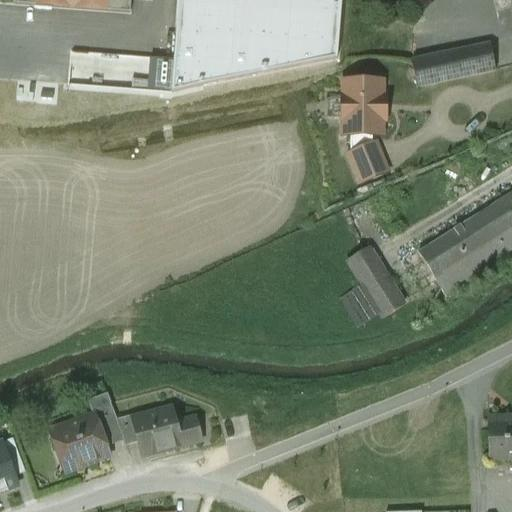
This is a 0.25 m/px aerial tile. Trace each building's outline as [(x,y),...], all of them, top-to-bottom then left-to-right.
[(110,0),(34,0),(34,6),(110,12),(110,0)] [(336,59),(339,0),(178,0),(171,93),(336,59)] [(488,46),(465,51),(471,76),(493,72),(495,71),(495,69),(490,47),(490,45),(488,46)] [(465,51),(428,59),(434,84),(471,76),(465,51)] [(428,59),(411,63),(417,88),(434,84),(428,59)] [(350,137),(350,155),(372,146),(372,137),(380,137),(382,137),(382,135),(382,123),(383,123),(385,123),(385,121),(385,114),(385,106),(385,99),(385,97),(383,97),(382,97),(382,85),(382,83),(380,83),(345,83),(343,83),(343,84),(343,97),(343,99),(343,101),(343,119),(343,120),(343,123),(343,135),(343,137),(345,137),(350,137)] [(372,146),(350,155),(349,155),(349,157),(360,183),(361,185),(362,184),(386,174),(388,174),(387,172),(376,146),(376,144),(374,145),(372,146)] [(511,193),(418,253),(444,296),(506,257),(504,253),(511,247),(511,193)] [(367,249),(359,254),(347,261),(362,286),(380,314),(383,319),(403,306),(367,249)] [(362,286),(343,298),(360,326),(380,314),(362,286)] [(112,408),(110,404),(91,411),(93,416),(94,416),(104,442),(121,435),(122,435),(116,420),(112,408)] [(173,416),(154,421),(152,415),(134,419),(133,420),(139,443),(143,456),(200,441),(195,420),(176,425),(173,416)] [(93,416),(50,432),(57,450),(61,448),(69,471),(101,459),(98,452),(106,449),(104,442),(94,416),(93,416)] [(133,416),(116,420),(122,435),(121,435),(125,446),(139,443),(133,420),(134,419),(133,416)] [(511,418),(488,420),(489,460),(511,458),(511,418)] [(2,442),(0,442),(0,494),(19,488),(2,442)]
